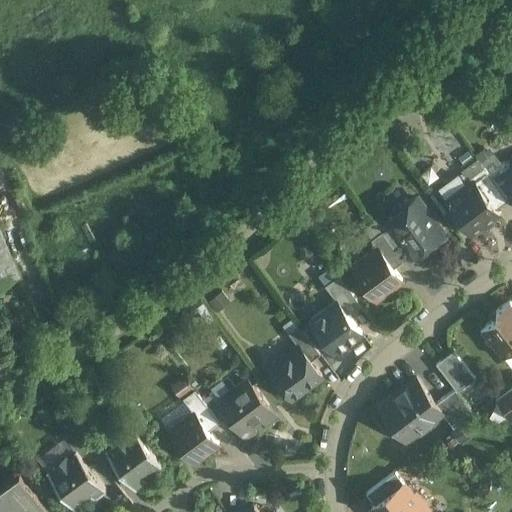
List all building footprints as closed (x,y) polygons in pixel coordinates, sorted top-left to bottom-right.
[(485,172),(477,160),(464,170),(472,179),(473,178),(474,180),(485,172)] [(511,166),(509,163),(502,162),(487,173),(507,199),(511,194),(511,182),(506,174),(511,169),(511,166)] [(487,173),(486,171),(485,172),(474,180),(496,209),(508,200),(507,199),(487,173)] [(474,180),(473,178),(472,179),(466,184),(459,174),(439,189),(473,234),(499,214),(496,209),(474,180)] [(416,197),(411,200),(406,198),(393,208),(393,213),(389,217),(393,223),(415,252),(416,254),(443,234),(416,197)] [(415,252),(393,223),(382,232),(403,261),(415,252)] [(0,231),(0,279),(18,272),(0,231)] [(403,261),(382,232),(372,240),(377,247),(378,247),(394,268),(403,261)] [(394,268),(378,247),(377,247),(353,266),(377,299),(402,280),(394,268)] [(360,304),(339,275),(325,285),(336,301),(338,300),(347,313),(360,304)] [(347,313),(338,300),(336,301),(310,320),(335,353),(362,333),(347,313)] [(511,304),(510,301),(496,312),(499,316),(481,330),(502,358),(511,350),(511,304)] [(320,354),(299,325),(289,333),(299,346),(311,361),(320,354)] [(299,346),(269,368),(292,399),(322,376),(311,361),(299,346)] [(475,380),(454,352),(436,365),(455,391),(457,394),(475,380)] [(184,378),(174,385),(182,395),(192,388),(184,378)] [(436,405),(417,379),(380,407),(406,442),(442,415),(443,414),(436,405)] [(269,409),(248,380),(219,401),(229,415),(247,440),(257,433),(250,423),(269,409)] [(511,386),(496,399),(511,419),(511,417),(511,386)] [(455,391),(436,405),(443,414),(442,415),(453,430),(473,415),(457,394),(455,391)] [(203,400),(198,393),(186,402),(193,412),(194,411),(208,431),(220,422),(203,400)] [(219,401),(212,393),(203,400),(220,422),(229,415),(219,401)] [(193,412),(170,429),(195,463),(219,445),(208,431),(194,411),(193,412)] [(161,465),(135,429),(126,436),(125,433),(113,442),(115,444),(107,450),(106,451),(117,466),(135,490),(147,481),(144,477),(161,465)] [(76,430),(65,437),(75,451),(76,450),(88,466),(97,459),(86,444),(87,444),(76,430)] [(107,450),(97,436),(87,444),(86,444),(97,459),(108,473),(117,466),(106,451),(107,450)] [(66,455),(54,463),(56,465),(47,472),(74,507),(90,495),(93,499),(105,490),(88,466),(76,450),(75,451),(68,457),(66,455)] [(395,474),(366,495),(375,507),(404,486),(395,474)] [(47,511),(20,475),(0,489),(0,508),(1,511),(2,511),(47,511)] [(375,507),(372,509),(373,511),(428,511),(417,496),(413,498),(404,486),(375,507)]
